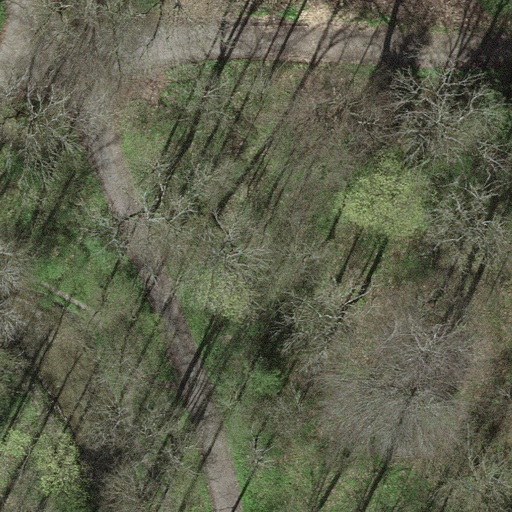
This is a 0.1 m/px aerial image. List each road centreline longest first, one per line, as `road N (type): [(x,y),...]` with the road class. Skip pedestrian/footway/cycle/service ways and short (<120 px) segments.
road 1 (track): [(229,511),(203,336),(43,61),(31,0)]
road 2 (track): [(0,81),(43,61),(511,50)]
